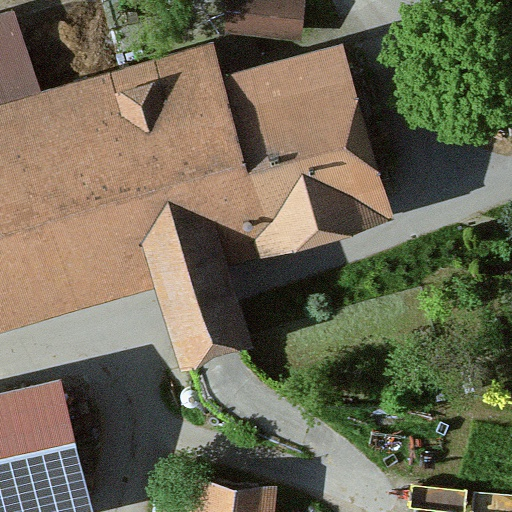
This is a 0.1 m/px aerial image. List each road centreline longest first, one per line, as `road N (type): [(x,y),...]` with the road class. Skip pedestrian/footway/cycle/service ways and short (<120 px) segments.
road 1 (residential): [(0,362),(407,225),(511,174)]
road 2 (track): [(99,331),(116,458),(103,511)]
